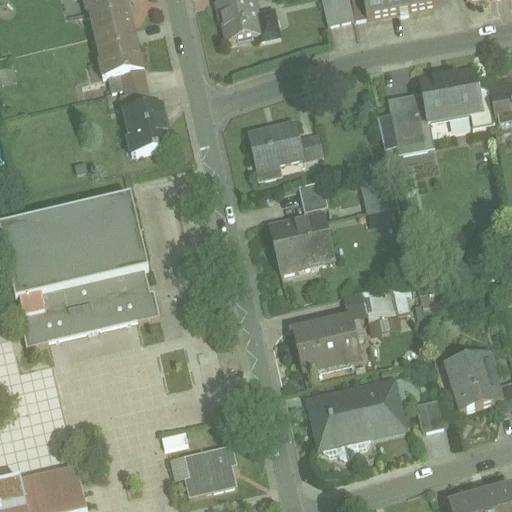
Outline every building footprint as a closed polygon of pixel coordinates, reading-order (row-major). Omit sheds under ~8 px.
[(89,0),(93,13),(90,14),(97,41),(132,33),(125,5),(128,4),(126,0),(89,0)] [(336,3),(322,6),(328,31),(354,26),(349,0),(336,3)] [(437,0),(363,0),(364,1),(368,23),(439,10),(437,0)] [(253,1),(218,9),(222,28),(224,28),(229,48),(228,49),(262,42),(257,20),(253,1)] [(364,1),(352,3),(356,26),(368,23),(364,1)] [(263,47),(281,43),(274,16),(257,20),(262,42),(263,47)] [(132,33),(97,41),(103,69),(105,68),(109,82),(106,83),(107,84),(122,81),(130,79),(129,78),(142,75),(144,74),(141,60),(138,61),(132,33)] [(142,75),(129,78),(130,79),(122,81),(126,95),(146,90),(142,75)] [(475,79),(448,84),(447,82),(446,82),(446,84),(425,88),(425,86),(423,86),(425,100),(424,99),(429,132),(494,121),(492,112),(493,107),(491,102),(490,101),(485,97),(478,96),(475,79)] [(511,94),(491,98),(492,102),(491,102),(493,107),(492,112),(494,112),(498,135),(511,132),(511,94)] [(147,96),(127,101),(131,116),(151,112),(147,96)] [(420,99),(390,105),(392,121),(398,153),(400,160),(430,155),(420,99)] [(131,116),(125,118),(125,119),(126,119),(132,146),(134,145),(138,160),(136,160),(136,161),(159,156),(159,155),(173,152),(170,137),(168,138),(162,109),(151,112),(131,116)] [(392,121),(378,124),(384,155),(398,153),(392,121)] [(296,131),(249,142),(260,188),(280,183),(277,172),(304,166),(299,145),(296,131)] [(319,141),(299,145),(304,166),(324,162),(319,141)] [(4,169),(0,169),(0,188),(8,187),(4,169)] [(385,185),(361,190),(367,219),(391,214),(385,185)] [(322,188),(298,194),(305,220),(328,214),(322,188)] [(132,202),(0,232),(0,235),(1,238),(17,306),(21,305),(145,276),(148,275),(132,207),(133,207),(132,202)] [(307,228),(271,236),(281,283),(299,279),(298,272),(332,264),(334,271),(336,270),(325,220),(306,224),(307,228)] [(145,276),(21,305),(26,327),(22,328),(28,352),(159,321),(154,298),(150,299),(145,276)] [(391,291),(362,298),(369,329),(398,323),(391,291)] [(352,324),(294,337),(304,380),(362,367),(352,324)] [(491,357),(445,371),(446,373),(452,371),(460,395),(455,396),(462,417),(460,418),(460,419),(503,406),(493,374),(496,373),(491,357)] [(393,389),(310,408),(321,454),(323,454),(324,459),(330,462),(338,460),(340,465),(345,468),(350,468),(355,465),(358,461),(358,456),(366,454),(370,448),(369,443),(403,435),(393,389)] [(442,405),(416,411),(423,438),(449,432),(442,405)] [(233,451),(185,463),(190,484),(185,485),(190,504),(238,493),(233,472),(238,471),(233,451)] [(0,511),(87,511),(78,472),(0,490),(0,511)] [(511,511),(511,493),(511,492),(483,500),(486,511),(511,511)] [(486,511),(483,500),(450,510),(450,511),(486,511)]
